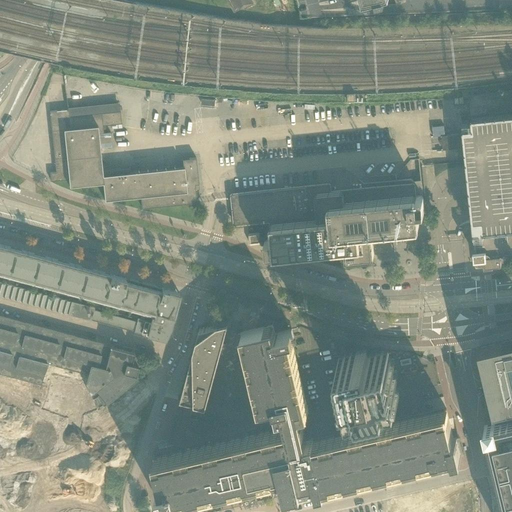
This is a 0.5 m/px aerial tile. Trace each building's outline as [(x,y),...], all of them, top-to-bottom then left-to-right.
[(229,0),(234,11),(254,2),(253,0),(229,0)] [(511,90),(468,95),(468,96),(470,115),(511,110),(511,90)] [(56,111),(49,111),(54,159),(56,172),(50,173),(50,181),(68,179),(69,186),(102,183),(104,200),(140,197),(141,208),(196,202),(195,190),(199,190),(196,158),(182,160),(183,167),(125,173),(124,167),(102,170),(98,134),(103,133),(102,126),(121,124),(120,112),(69,117),(68,109),(56,111)] [(511,113),(470,117),(471,127),(462,128),(465,161),(468,185),(471,222),(475,257),(478,256),(479,265),(501,263),(500,253),(511,252),(511,113)] [(232,200),(233,209),(234,224),(235,225),(270,221),(272,239),(265,240),(266,252),(268,254),(273,253),(274,254),(275,255),(345,247),(346,258),(347,259),(372,257),(373,255),(371,230),(418,226),(418,225),(417,211),(424,210),(423,197),(421,196),(415,197),(414,184),(413,183),(331,192),(330,184),(329,184),(232,194),(231,195),(232,200)] [(251,233),(249,235),(249,243),(251,244),(260,243),(261,242),(260,234),(258,233),(251,233)] [(0,261),(0,272),(9,275),(16,249),(4,246),(0,261)] [(9,275),(21,278),(29,252),(16,249),(9,275)] [(21,278),(34,281),(41,256),(29,252),(21,278)] [(34,281),(46,285),(53,259),(41,256),(34,281)] [(46,285),(58,288),(65,262),(53,259),(46,285)] [(58,288),(70,291),(77,266),(65,262),(58,288)] [(70,291),(82,295),(89,269),(77,266),(70,291)] [(82,295),(94,298),(102,272),(89,269),(82,295)] [(94,298),(103,300),(107,301),(114,275),(102,272),(94,298)] [(114,275),(107,301),(119,304),(126,279),(114,275)] [(126,279),(119,304),(131,308),(138,282),(126,279)] [(131,308),(143,311),(150,285),(138,282),(131,308)] [(2,296),(8,297),(11,285),(5,284),(2,296)] [(8,297),(13,299),(17,287),(11,285),(8,297)] [(143,311),(155,314),(162,288),(150,285),(143,311)] [(23,289),(17,287),(13,299),(19,301),(23,289)] [(155,314),(150,335),(164,338),(164,339),(169,328),(179,293),(162,288),(155,314)] [(19,301),(25,302),(28,290),(23,289),(19,301)] [(34,292),(32,291),(28,290),(25,302),(31,304),(34,292)] [(31,304),(37,305),(40,293),(34,292),(31,304)] [(37,305),(43,307),(46,295),(40,293),(37,305)] [(52,297),(47,295),(46,295),(43,307),(49,308),(52,297)] [(49,308),(55,310),(58,298),(52,297),(49,308)] [(55,310),(61,312),(64,300),(58,298),(55,310)] [(61,312),(66,313),(70,301),(64,300),(61,312)] [(70,301),(66,313),(67,313),(67,314),(91,320),(94,308),(93,307),(85,305),(77,303),(70,301)] [(103,310),(94,308),(91,320),(135,331),(138,319),(103,310)] [(0,350),(87,374),(84,386),(54,378),(45,409),(73,416),(101,404),(135,377),(141,356),(134,354),(134,352),(128,351),(128,353),(124,352),(124,350),(124,349),(123,352),(119,350),(120,348),(119,348),(118,350),(114,349),(115,347),(0,316),(0,350)] [(138,319),(135,331),(150,335),(153,323),(143,320),(138,319)] [(228,321),(202,328),(199,329),(197,338),(181,399),(206,406),(228,321)] [(154,458),(153,459),(158,481),(158,482),(160,489),(157,490),(161,508),(177,505),(176,501),(186,499),(187,499),(188,499),(188,498),(201,495),(201,496),(202,495),(216,492),(217,492),(217,491),(230,488),(230,489),(232,488),(231,488),(245,485),(246,485),(246,484),(259,481),(259,482),(261,481),(274,478),(275,478),(275,477),(279,476),(281,476),(281,477),(283,476),(283,477),(284,477),(286,490),(287,491),(286,491),(286,492),(287,492),(288,492),(288,491),(293,490),(294,489),(294,491),(302,489),(301,483),(307,482),(314,480),(317,491),(325,489),(325,487),(328,486),(338,484),(386,473),(452,457),(452,459),(461,457),(460,456),(457,442),(456,438),(453,439),(446,409),(317,439),(314,440),(313,439),(306,441),(304,433),(301,420),(300,414),(309,412),(291,338),(293,338),(294,338),(292,329),(275,333),(274,331),(273,325),(255,329),(244,332),(240,332),(242,341),(258,409),(274,405),(276,414),(277,418),(283,417),(286,427),(154,458)] [(316,332),(291,338),(316,441),(314,442),(313,440),(306,442),(308,453),(301,455),(309,487),(315,485),(317,491),(325,489),(325,487),(331,486),(332,490),(347,487),(346,482),(452,457),(452,459),(461,457),(456,438),(453,439),(446,409),(423,414),(420,402),(444,397),(433,350),(420,349),(406,349),(391,349),(381,348),(361,345),(348,342),(332,337),(316,332)] [(511,511),(511,338),(479,346),(489,388),(494,409),(497,408),(500,423),(494,425),(494,424),(484,426),(486,436),(487,436),(505,511),(511,511)] [(0,477),(33,407),(40,391),(0,371),(0,477)] [(33,407),(0,477),(0,488),(44,510),(48,511),(99,511),(117,474),(135,417),(124,407),(85,424),(81,413),(73,417),(33,407)]
